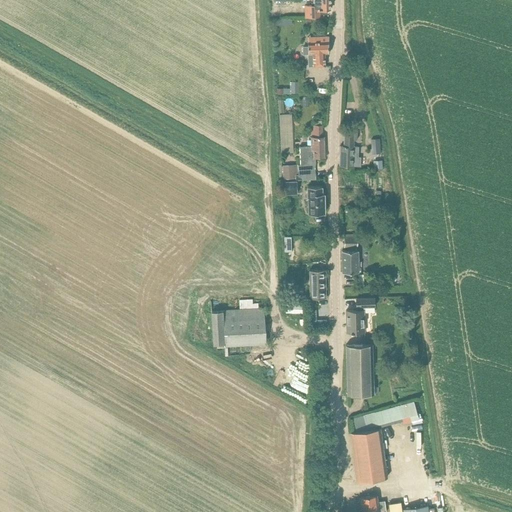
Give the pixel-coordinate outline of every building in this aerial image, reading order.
[(311,5),(304,5),(305,17),(320,17),(320,9),(321,9),(331,9),(330,0),(313,0),(313,3),(311,3),(311,5)] [(308,45),(303,45),(303,53),(307,53),(308,61),(312,60),(313,66),(325,66),(324,53),(329,53),(329,37),(312,37),(313,42),(308,42),(308,45)] [(290,81),(290,93),(300,93),(300,82),(290,81)] [(301,96),(301,106),(309,106),(309,96),(301,96)] [(292,114),(279,114),(281,153),(293,153),(292,114)] [(321,122),(320,114),(312,116),(313,124),(321,122)] [(340,146),(339,165),(349,166),(353,166),(361,166),(361,157),(358,157),(359,147),(352,146),(352,140),(357,140),(357,132),(344,131),(344,146),(340,146)] [(324,137),(311,137),(311,146),(300,146),(300,165),(298,165),(283,166),(283,178),(295,178),(295,180),(315,179),(315,164),(316,164),(316,157),(325,156),(324,137)] [(297,194),(297,181),(285,181),(285,194),(297,194)] [(322,193),(322,185),(308,186),(308,196),(309,213),(325,212),(324,193),(322,193)] [(357,237),(354,237),(344,237),(344,246),(357,246),(357,237)] [(359,250),(352,250),(342,250),(343,272),(353,272),(359,272),(359,250)] [(326,269),(310,270),(310,295),(310,298),(326,298),(326,269)] [(296,285),(289,285),(289,296),(289,300),(299,299),(299,295),(296,295),(296,285)] [(346,310),(347,332),(351,332),(354,332),(365,331),(364,307),(375,306),(374,298),(356,298),(357,310),(346,310)] [(225,343),(225,356),(239,355),(238,344),(266,342),(264,308),(252,308),(252,299),(238,300),(239,309),(230,310),(230,300),(222,301),(223,310),(216,311),(215,302),(211,302),(214,344),(225,343)] [(287,305),(287,313),(303,313),(302,305),(287,305)] [(377,344),(356,344),(346,345),(348,395),(379,394),(378,385),(374,385),(373,347),(377,347),(377,344)] [(374,414),(416,403),(412,390),(371,401),(374,414)] [(380,427),(360,430),(350,432),(357,481),(367,480),(388,477),(380,427)] [(369,496),(360,497),(361,511),(385,511),(385,505),(384,501),(379,502),(378,495),(369,496)] [(388,504),(389,511),(401,511),(400,502),(388,504)]
